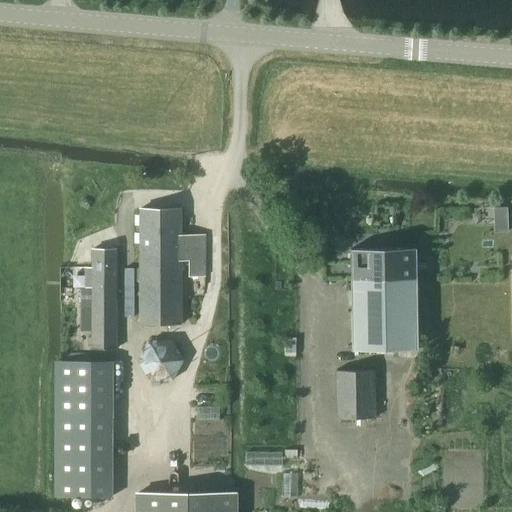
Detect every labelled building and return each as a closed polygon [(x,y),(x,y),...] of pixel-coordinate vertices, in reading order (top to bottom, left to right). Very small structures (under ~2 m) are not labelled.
[(139,209),(141,324),(182,323),(181,259),(189,259),(189,275),(206,275),(205,234),(181,235),(180,208),(139,209)] [(485,209),(486,230),(502,229),(502,208),(485,209)] [(416,248),(351,249),(353,350),(418,349),(416,248)] [(85,288),(81,288),(81,299),(81,308),(92,308),(92,349),(116,349),(115,249),(91,249),(91,267),(85,267),(85,288)] [(430,321),(430,330),(446,329),(445,321),(430,321)] [(171,341),(149,341),(137,360),(149,379),(171,379),(183,360),(171,341)] [(492,361),(502,361),(502,349),(492,349),(492,361)] [(56,417),(112,417),(112,361),(56,361),(56,417)] [(336,370),(336,418),(374,418),(374,370),(336,370)] [(81,430),(81,489),(114,489),(114,430),(81,430)] [(227,511),(227,494),(131,494),(131,511),(227,511)]
